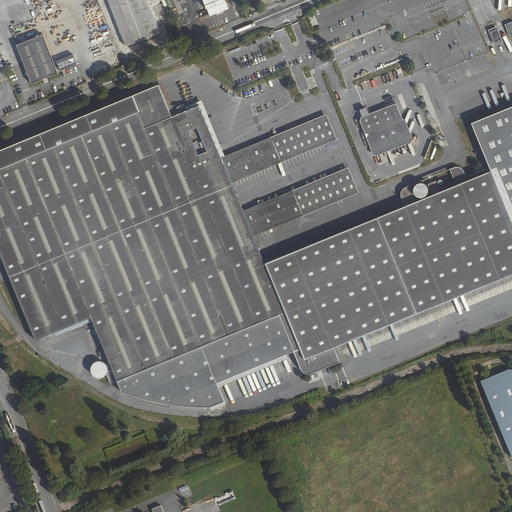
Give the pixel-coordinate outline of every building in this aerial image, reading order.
[(149,0),(110,0),(129,46),(163,33),(149,0)] [(205,0),(212,17),(230,9),(226,0),(205,0)] [(500,39),(496,28),(489,31),(493,42),(500,39)] [(16,45),(31,84),(58,74),(56,69),(58,68),(59,71),(76,64),(72,55),(55,61),(57,66),(55,67),(43,35),(16,45)] [(131,58),(133,64),(141,61),(139,55),(131,58)] [(125,61),(127,67),(133,64),(131,58),(125,61)] [(138,80),(129,83),(131,87),(141,83),(139,79),(138,80)] [(161,83),(172,110),(173,109),(175,108),(164,82),(161,83)] [(161,83),(0,148),(0,252),(35,338),(42,336),(73,323),(92,316),(93,319),(114,372),(109,374),(113,382),(118,380),(123,392),(128,394),(132,395),(136,397),(141,398),(145,400),(150,401),(154,402),(158,402),(162,403),(165,404),(169,405),(171,405),(175,406),(177,406),(181,406),(184,407),(187,407),(191,407),(195,407),(199,408),(203,407),(207,408),(210,407),(211,407),(212,408),(225,403),(218,386),(294,355),(302,373),(302,374),(303,374),(303,375),(304,376),(305,376),(305,377),(306,377),(307,377),(308,377),(308,378),(309,378),(310,378),(311,378),(340,366),(334,352),(511,276),(511,107),(471,125),(491,174),(266,267),(265,264),(254,236),(252,232),(301,213),(357,190),(350,172),(294,195),(245,214),(243,210),(232,182),(231,179),(280,160),(335,137),(328,118),(273,141),(223,160),(222,156),(201,105),(188,111),(176,115),(174,116),(172,110),(161,83)] [(396,103),(361,117),(359,121),(373,154),(376,156),(411,142),(413,140),(405,120),(402,118),(396,103)] [(173,109),(176,115),(188,111),(185,104),(175,108),(173,109)] [(271,137),(222,156),(223,160),(273,141),(328,118),(326,114),(271,137)] [(280,160),(231,179),(232,182),(281,163),(336,140),(335,137),(280,160)] [(293,191),(243,210),(245,214),(294,195),(350,172),(349,168),(293,191)] [(301,213),(252,232),(254,236),(303,217),(359,194),(357,190),(301,213)] [(73,323),(75,327),(93,319),(92,316),(73,323)] [(511,371),(509,371),(482,383),(511,455),(511,371)] [(64,392),(57,392),(57,407),(84,406),(84,390),(77,391),(77,389),(64,389),(64,392)] [(166,511),(162,500),(153,503),(156,511),(166,511)]
